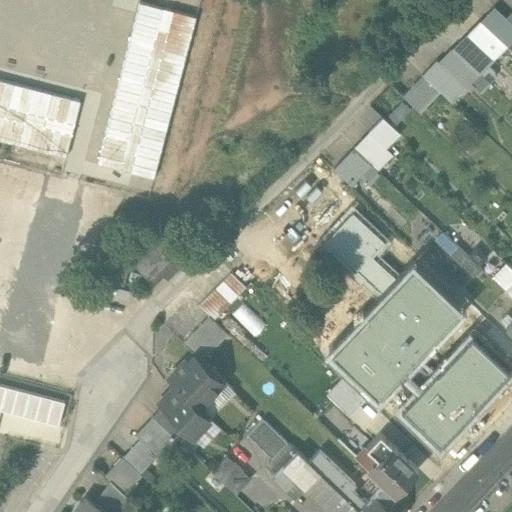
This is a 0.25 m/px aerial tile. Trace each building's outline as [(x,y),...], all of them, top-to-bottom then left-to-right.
[(195,20),(138,5),(96,166),(153,181),(195,20)] [(511,25),(506,19),(494,8),(480,22),(507,47),(511,41),(511,25)] [(507,47),(480,22),(466,36),(486,54),(493,62),(507,48),(507,47)] [(486,54),(466,36),(453,50),(472,68),(486,54)] [(472,68),(453,50),(439,64),(451,75),(465,89),(479,75),(472,68)] [(438,65),(436,62),(423,75),(442,93),(446,89),(442,85),(451,75),(439,64),(438,65)] [(440,93),(422,76),(402,98),(420,114),(440,93)] [(80,102),(0,81),(0,141),(66,158),(80,102)] [(385,150),(368,134),(354,148),(371,165),(385,150)] [(354,148),(333,170),(350,187),(371,165),(354,148)] [(352,214),(328,240),(345,256),(340,261),(355,274),(357,272),(367,262),(384,243),(352,214)] [(162,233),(132,263),(153,283),(170,266),(175,270),(187,257),(162,233)] [(488,264),(474,250),(467,257),(481,271),(488,264)] [(412,269),(395,287),(367,262),(357,272),(385,297),(332,353),(377,396),(387,384),(407,403),(402,408),(439,444),(473,408),(504,375),(504,376),(511,367),(511,364),(476,330),(432,376),(412,358),(456,312),(412,269)] [(127,273),(106,267),(103,278),(124,284),(127,273)] [(230,273),(199,305),(214,320),(246,287),(230,273)] [(209,316),(183,343),(195,355),(202,361),(227,334),(209,316)] [(195,355),(189,362),(186,359),(168,378),(179,389),(209,418),(234,392),(202,361),(195,355)] [(350,386),(334,403),(347,415),(363,399),(350,386)] [(179,389),(170,398),(167,395),(158,405),(187,432),(191,437),(209,418),(179,389)] [(187,432),(160,407),(152,416),(169,432),(178,441),(187,432)] [(152,416),(134,435),(139,439),(152,451),(169,432),(152,416)] [(287,443),(262,419),(247,435),(271,459),(287,443)] [(299,433),(289,444),(298,452),(308,442),(299,433)] [(417,468),(380,433),(357,458),(384,483),(394,492),(417,468)] [(139,439),(121,457),(138,473),(155,454),(152,451),(139,439)] [(289,444),(266,467),(275,475),(272,478),(295,500),(306,489),(320,474),(308,462),(298,452),(289,444)] [(355,485),(319,451),(308,462),(320,474),(358,510),(365,503),(351,489),(355,485)] [(250,480),(226,456),(211,472),(235,495),(250,480)] [(121,457),(104,476),(109,481),(122,493),(140,475),(138,473),(121,457)] [(356,511),(358,510),(320,474),(306,489),(329,511),(343,511),(344,511),(345,511),(356,511)] [(109,481),(95,502),(108,511),(120,511),(129,499),(122,493),(109,481)] [(365,503),(358,510),(360,511),(395,511),(388,504),(396,495),(394,492),(384,483),(365,503)] [(108,511),(95,502),(86,497),(75,511),(108,511)]
